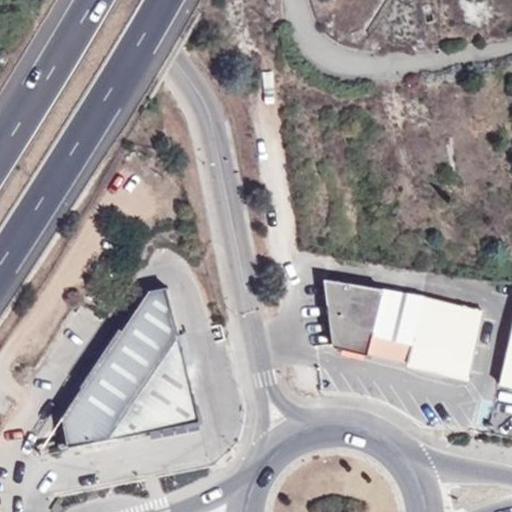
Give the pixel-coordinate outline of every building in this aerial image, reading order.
[(370,333),(410,343),(422,296),(324,278),(332,345),(366,352),(370,333)] [(199,418),(166,284),(148,288),(61,418),(66,446),(199,418)] [(410,343),(405,361),(470,379),(485,308),(422,296),(410,343)] [(511,321),(498,383),(511,386),(511,321)] [(405,361),(410,343),(370,333),(366,352),(405,361)]
